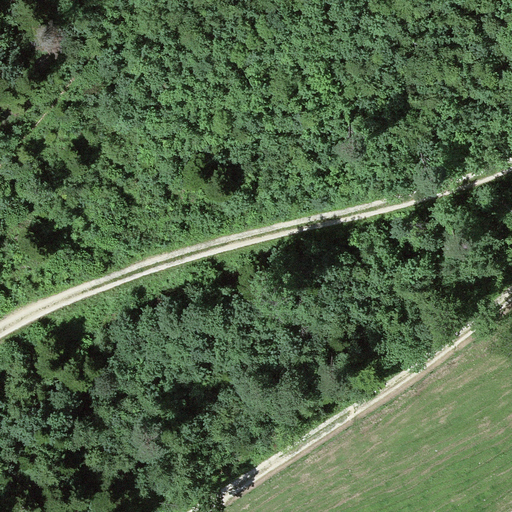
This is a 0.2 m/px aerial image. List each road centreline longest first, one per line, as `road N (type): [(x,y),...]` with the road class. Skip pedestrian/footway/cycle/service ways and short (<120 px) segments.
road 1 (track): [(0,337),(138,271),(511,164)]
road 2 (track): [(200,511),(317,441),(511,296)]
